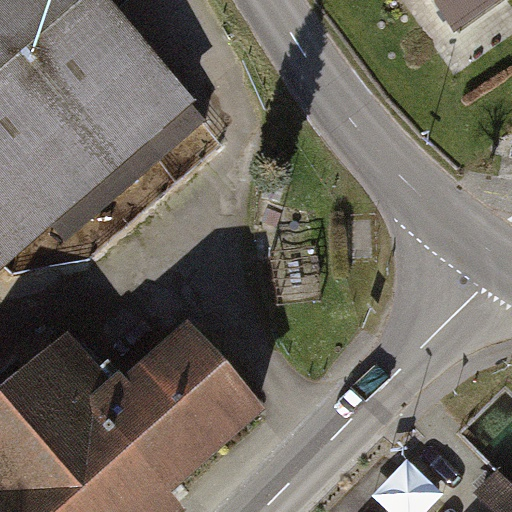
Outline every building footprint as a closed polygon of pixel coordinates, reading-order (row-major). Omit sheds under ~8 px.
[(111,0),(0,0),(0,291),(209,113),(111,0)] [(435,0),(453,26),(489,0),(435,0)] [(187,511),(185,509),(279,427),(202,340),(133,400),(86,347),(0,421),(0,511),(187,511)] [(410,464),(375,500),(387,511),(433,511),(446,499),(410,464)] [(511,511),(511,489),(511,490),(497,475),(477,496),(493,511),(511,511)]
